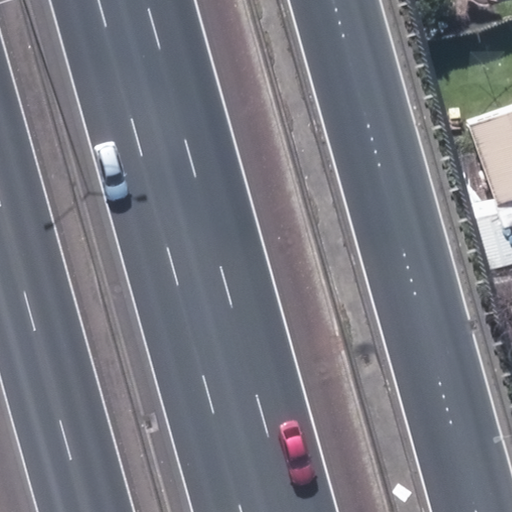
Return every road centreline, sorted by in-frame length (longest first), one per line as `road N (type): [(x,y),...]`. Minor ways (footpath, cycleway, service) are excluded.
road 1 (motorway): [(102,0),(247,511)]
road 2 (motorway): [(336,0),(478,511)]
road 3 (motorway): [(85,511),(0,212)]
